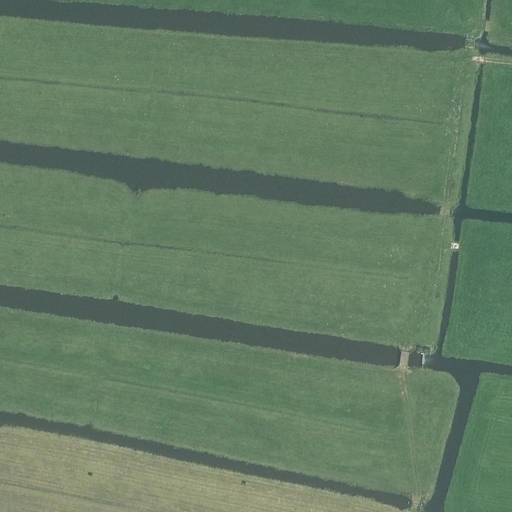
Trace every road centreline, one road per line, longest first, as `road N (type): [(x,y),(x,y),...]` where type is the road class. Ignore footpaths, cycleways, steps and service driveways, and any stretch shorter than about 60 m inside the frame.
road 1 (track): [(415,511),(406,346),(436,298),(443,244),(459,246)]
road 2 (track): [(443,244),(470,26),(465,0)]
